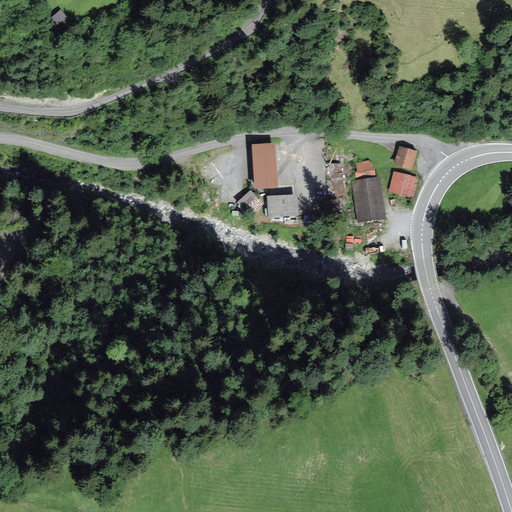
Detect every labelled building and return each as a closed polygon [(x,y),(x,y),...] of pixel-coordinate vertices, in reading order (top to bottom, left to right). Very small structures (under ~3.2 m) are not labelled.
[(52,17),(57,23),(65,17),(60,11),(52,17)] [(93,23),(85,16),(78,24),(86,31),(93,23)] [(249,148),(251,187),(267,186),(265,147),(249,148)] [(400,148),(395,164),(410,168),(415,152),(400,148)] [(358,165),(359,175),(356,175),(356,181),(374,179),(372,166),(369,166),(369,163),(358,165)] [(394,173),(389,190),(399,193),(404,176),(394,173)] [(354,183),(359,220),(379,218),(374,180),(354,183)] [(250,193),(239,203),(249,214),(260,204),(250,193)] [(269,199),(269,214),(294,213),(294,198),(269,199)] [(329,201),(330,216),(338,216),(337,200),(329,201)]
